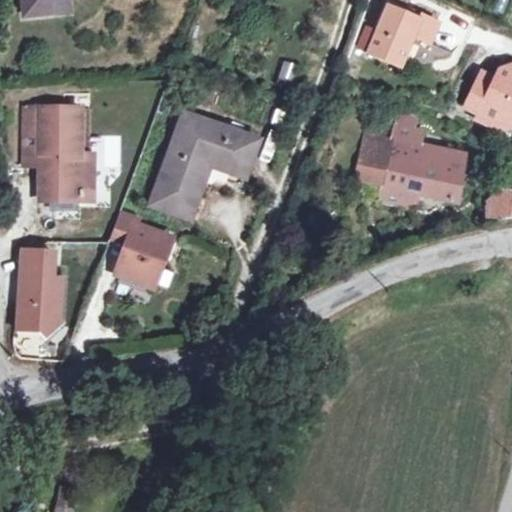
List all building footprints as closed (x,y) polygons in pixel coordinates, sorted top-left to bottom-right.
[(52,0),(25,0),(27,16),(54,14),(52,0)] [(70,12),(68,0),(52,0),(54,14),(70,12)] [(386,11),(367,57),(399,69),(411,41),(426,46),(435,25),(417,18),(415,23),(386,11)] [(280,63),(279,85),(296,85),(297,64),(280,63)] [(511,66),(507,64),(503,73),(494,69),(489,80),(476,73),(460,108),(474,114),(472,119),(500,132),(505,120),(511,122),(511,66)] [(43,201),(82,202),(82,186),(94,186),(95,156),(82,156),(83,110),(27,109),(26,165),(43,166),(43,201)] [(97,110),(83,110),(82,156),(95,156),(97,110)] [(185,116),(152,205),(193,219),(213,166),(247,178),(261,142),(185,116)] [(386,185),(383,201),(418,208),(421,193),(459,200),(467,156),(421,146),(423,134),(412,132),(415,119),(401,116),(395,146),(368,140),(360,180),(386,185)] [(82,186),(82,202),(94,202),(94,186),(82,186)] [(511,216),(511,194),(502,193),(488,203),(488,226),(501,223),(503,217),(511,216)] [(115,239),(129,244),(136,225),(137,220),(123,215),(115,239)] [(136,225),(116,280),(153,293),(173,238),(136,225)] [(26,276),(23,329),(43,330),(49,336),(64,321),(61,318),(64,278),(55,277),(57,251),(29,250),(28,276),(26,276)] [(6,460),(0,465),(0,475),(3,478),(14,467),(6,460)] [(74,511),(78,490),(64,488),(59,511),(74,511)]
